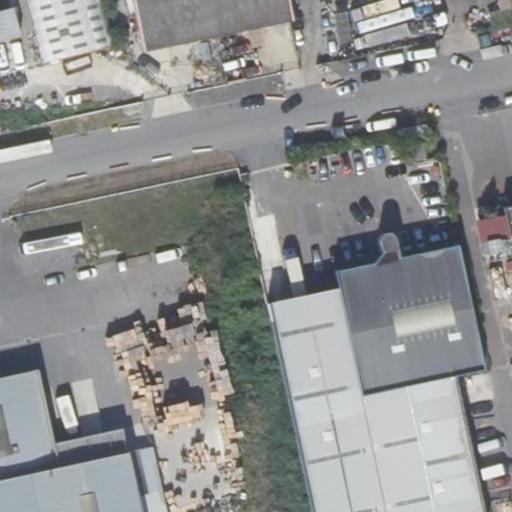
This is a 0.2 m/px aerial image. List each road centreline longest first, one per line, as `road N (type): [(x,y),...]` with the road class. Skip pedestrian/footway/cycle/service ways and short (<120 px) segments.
road 1 (unclassified): [(511,86),(0,183)]
road 2 (unknown): [(489,90),(491,157),(476,273),(511,442)]
